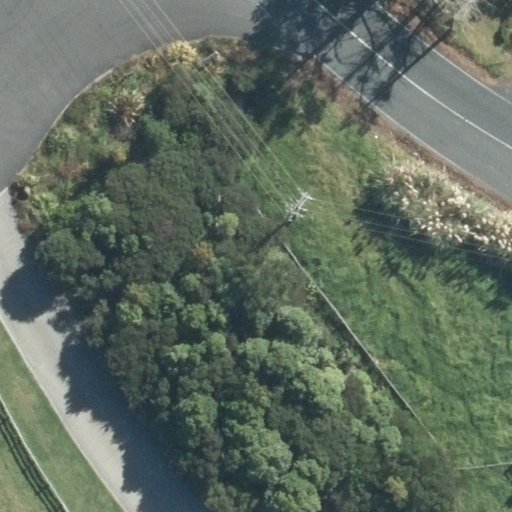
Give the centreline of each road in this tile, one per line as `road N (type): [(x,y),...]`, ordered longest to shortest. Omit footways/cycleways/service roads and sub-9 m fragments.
road 1 (residential): [(0,259),(162,511)]
road 2 (tertiary): [(511,152),(374,60),(301,0)]
